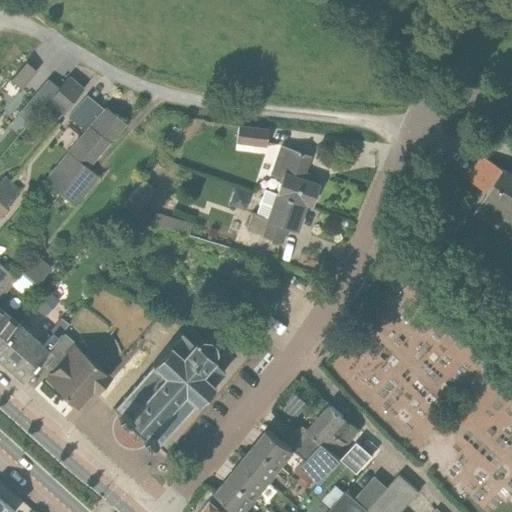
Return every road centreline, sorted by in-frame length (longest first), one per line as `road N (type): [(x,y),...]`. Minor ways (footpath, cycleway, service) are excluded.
road 1 (residential): [(164,511),(325,310),(416,119)]
road 2 (track): [(408,133),(163,93),(108,72),(0,5)]
road 3 (primary): [(130,511),(0,397)]
